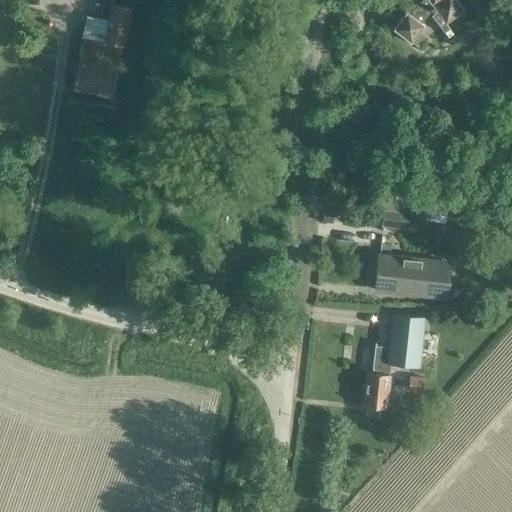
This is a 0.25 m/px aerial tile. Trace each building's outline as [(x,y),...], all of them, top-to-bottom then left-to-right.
[(408,9),(394,27),(410,40),(416,32),(423,37),(438,26),(442,31),(439,34),(444,40),(447,38),(446,36),(451,32),(448,28),(443,22),(445,20),(446,21),(463,7),(457,0),(414,0),(408,9)] [(78,63),(73,90),(111,97),(116,71),(121,47),(129,8),(110,5),(103,44),(83,40),(78,63),(78,62),(78,63)] [(323,198),(321,222),(331,222),(332,199),(323,198)] [(410,206),(408,221),(424,222),(425,208),(410,206)] [(406,226),(408,211),(384,209),(383,223),(406,226)] [(445,294),(449,261),(403,255),(380,252),(376,286),(445,294)] [(389,347),(388,364),(418,367),(420,351),(419,350),(420,339),(421,339),(424,317),(392,313),(389,336),(390,336),(389,347)] [(367,372),(363,405),(384,408),(388,375),(387,374),(388,364),(389,347),(388,347),(388,350),(375,348),(376,343),(374,343),(372,368),(372,369),(372,373),(367,372)] [(423,393),(425,378),(409,376),(407,390),(423,393)]
